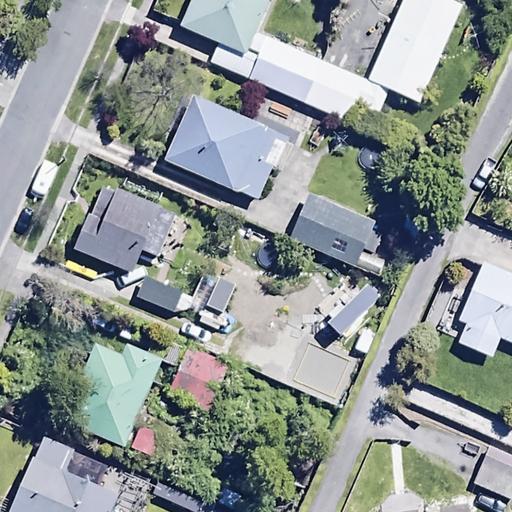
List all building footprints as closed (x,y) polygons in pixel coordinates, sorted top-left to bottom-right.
[(207,63),(342,123),(350,105),(374,115),(385,89),(253,31),(266,0),(186,0),(175,25),(215,43),(207,63)] [(458,5),(445,0),(397,0),(363,79),(416,102),(458,5)] [(160,158),(256,198),(268,168),(281,173),(292,148),(270,140),(274,131),(187,95),(160,158)] [(96,183),(69,249),(128,273),(138,250),(153,256),(171,213),(96,183)] [(374,277),(378,269),(354,259),(358,250),(371,255),(381,231),(370,226),(372,222),(304,193),(284,239),(374,277)] [(511,276),(478,263),(454,320),(460,323),(452,343),(490,359),(499,339),(511,344),(511,276)] [(140,280),(133,298),(170,313),(177,295),(140,280)] [(63,413),(123,438),(158,356),(119,339),(113,352),(93,343),(63,413)] [(172,374),(165,394),(195,405),(202,385),(172,374)] [(40,435),(6,511),(7,511),(123,511),(111,506),(117,492),(63,468),(72,449),(40,435)] [(511,503),(511,456),(484,446),(469,487),(511,503)] [(467,511),(467,503),(390,511),(467,511)]
